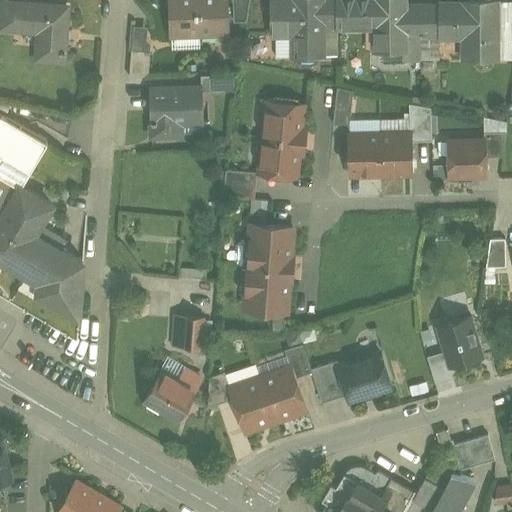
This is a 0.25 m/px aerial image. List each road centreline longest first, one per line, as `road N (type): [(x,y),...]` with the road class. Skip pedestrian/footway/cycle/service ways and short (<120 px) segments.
road 1 (residential): [(242,511),(268,475),(302,452),(511,391)]
road 2 (residential): [(99,273),(120,0)]
road 3 (secondary): [(217,511),(42,410)]
road 4 (residential): [(322,207),(511,201)]
